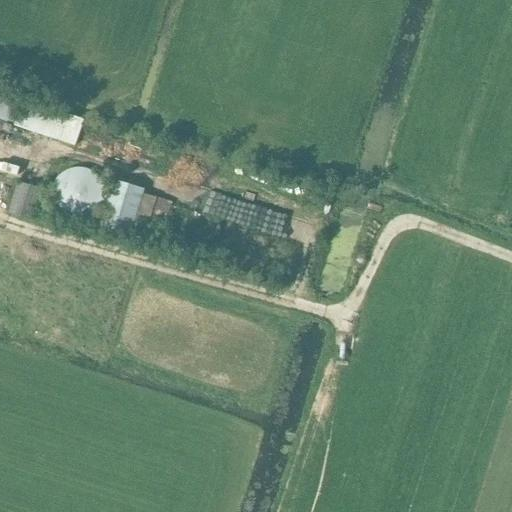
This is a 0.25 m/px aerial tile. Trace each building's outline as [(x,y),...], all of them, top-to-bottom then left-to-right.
[(0,122),(76,147),(84,121),(0,94),(0,122)] [(105,191),(105,186),(105,182),(104,178),(102,174),(98,169),(95,167),(90,164),(82,162),(77,163),(72,164),(67,167),(64,169),(59,176),(58,180),(57,185),(57,190),(58,195),(62,202),(65,205),(70,208),(75,210),(79,211),(85,211),(90,209),(97,205),(101,201),(103,196),(105,191)] [(17,182),(8,215),(34,223),(44,190),(17,182)] [(144,196),(145,191),(114,182),(99,233),(130,242),(135,222),(149,226),(156,199),(144,196)] [(307,263),(319,226),(229,197),(224,211),(244,217),(239,234),(267,243),(265,250),(307,263)]
